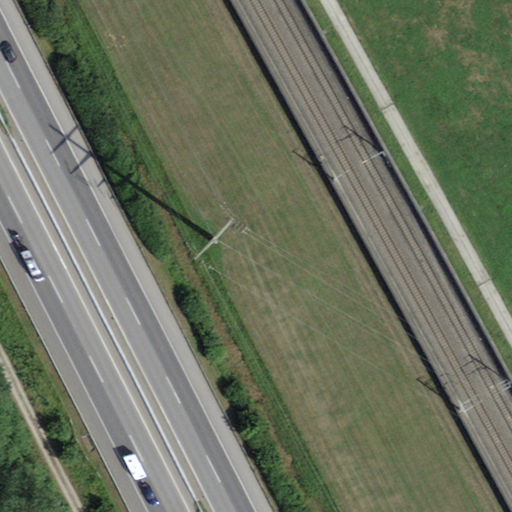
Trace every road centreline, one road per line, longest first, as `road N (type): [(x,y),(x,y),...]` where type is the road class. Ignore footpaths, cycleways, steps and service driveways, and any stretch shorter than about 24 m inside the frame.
road 1 (motorway): [(230,511),(0,58)]
road 2 (track): [(511,332),(325,0)]
road 3 (motorway): [(0,188),(164,511)]
road 4 (track): [(77,511),(0,359)]
